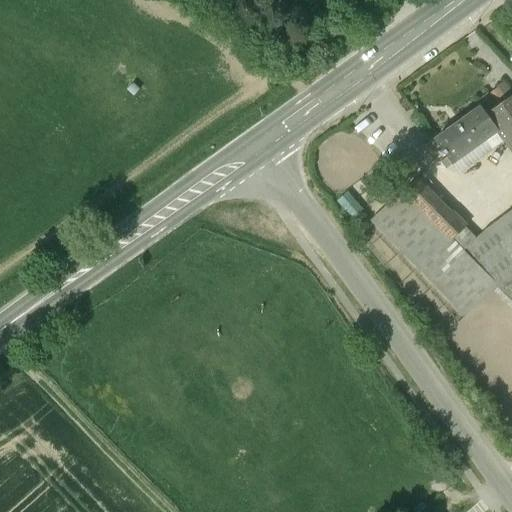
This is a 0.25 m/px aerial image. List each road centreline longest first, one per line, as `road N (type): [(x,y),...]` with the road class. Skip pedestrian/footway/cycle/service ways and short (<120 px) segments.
road 1 (unclassified): [(511,500),(254,150)]
road 2 (secondary): [(254,150),(0,328)]
road 3 (secondary): [(464,0),(254,150)]
road 4 (track): [(166,511),(0,350)]
